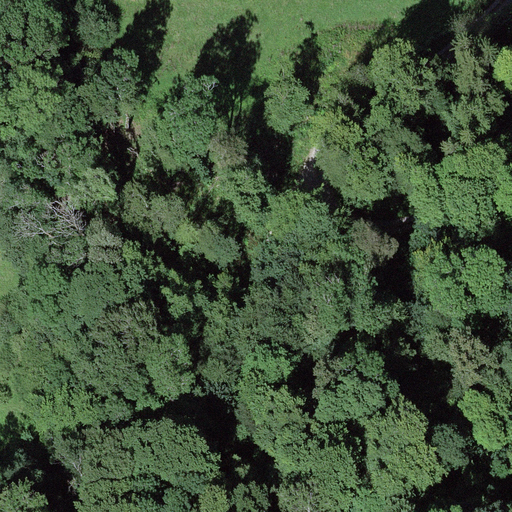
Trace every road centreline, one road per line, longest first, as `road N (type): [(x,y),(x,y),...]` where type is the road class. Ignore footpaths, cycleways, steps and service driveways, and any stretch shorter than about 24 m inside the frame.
road 1 (track): [(319,179),(321,158),(347,124),(497,0)]
road 2 (track): [(511,175),(382,231),(337,219),(319,179)]
road 3 (track): [(248,315),(228,467),(206,511)]
road 4 (track): [(248,315),(279,224),(319,179)]
